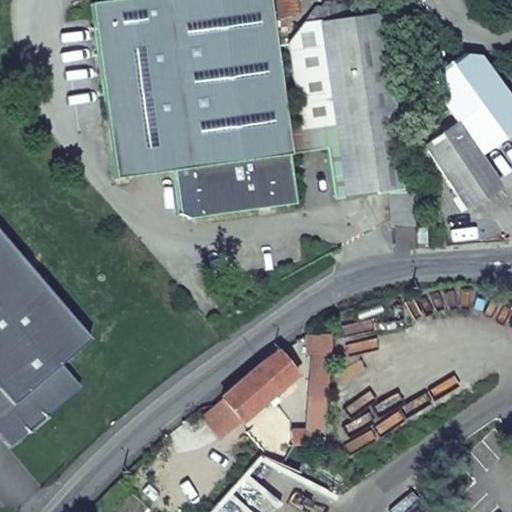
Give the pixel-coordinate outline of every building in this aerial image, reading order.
[(295,203),(288,154),(325,150),(332,199),(406,189),(378,0),(321,7),(318,4),(289,43),(299,125),(284,127),(266,0),(116,0),(89,4),(117,178),(176,170),(181,213),(196,218),(295,203)] [(296,0),(274,0),(278,19),(298,15),(296,0)] [(422,146),(465,210),(499,187),(477,156),(511,130),(511,99),(504,89),(456,125),(422,146)] [(389,226),(410,227),(413,193),(392,192),(389,226)] [(391,250),(409,249),(410,229),(393,230),(391,250)] [(91,341),(0,231),(0,425),(12,439),(25,428),(28,432),(47,417),(44,413),(78,384),(62,366),(91,341)] [(325,396),(332,334),(308,335),(310,352),(319,352),(314,393),(325,396)] [(277,352),(221,397),(241,421),(297,375),(277,352)] [(336,408),(345,427),(364,416),(355,398),(336,408)] [(262,455),(209,511),(262,511),(297,474),(284,466),(262,455)]
